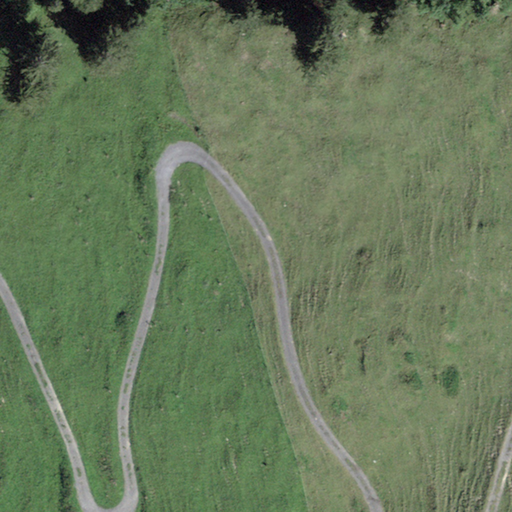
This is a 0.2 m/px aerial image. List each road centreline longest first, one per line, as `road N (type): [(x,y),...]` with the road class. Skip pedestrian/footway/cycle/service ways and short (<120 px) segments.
road 1 (track): [(125,511),(124,399),(163,245),(164,169),(180,153),(218,170),(266,237),(299,384),(377,511)]
road 2 (track): [(0,284),(66,430),(92,511)]
